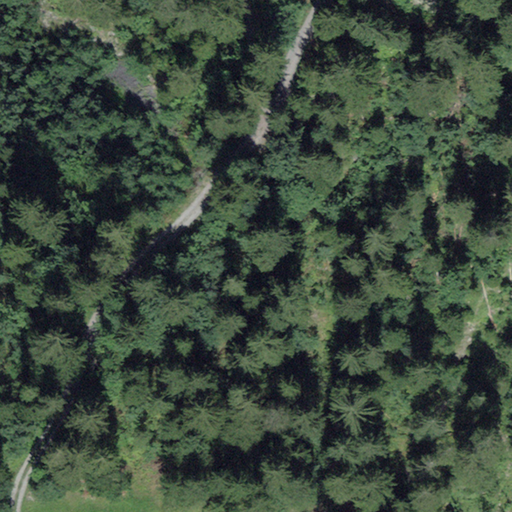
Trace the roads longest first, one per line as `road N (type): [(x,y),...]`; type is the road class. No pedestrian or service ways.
road 1 (track): [(16,511),(33,447),(101,298),(171,210),(276,116)]
road 2 (track): [(276,116),(325,0)]
